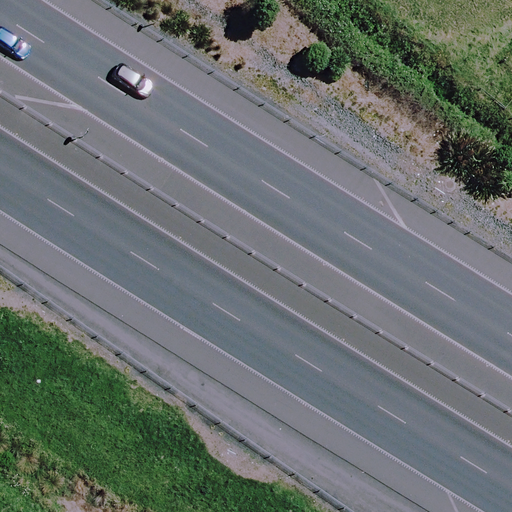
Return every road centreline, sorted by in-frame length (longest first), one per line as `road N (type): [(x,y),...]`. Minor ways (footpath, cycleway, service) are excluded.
road 1 (motorway): [(0,24),(511,339)]
road 2 (motorway): [(511,488),(0,181)]
